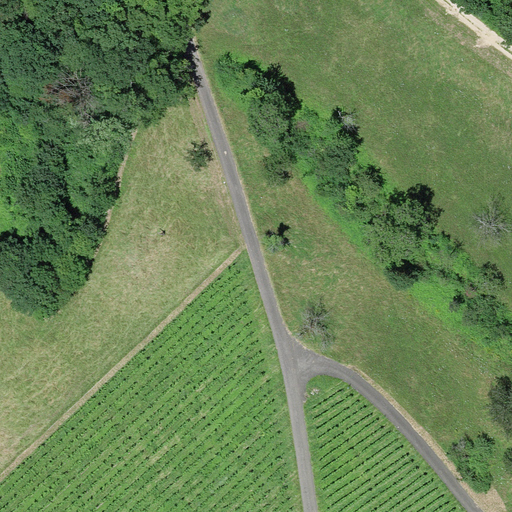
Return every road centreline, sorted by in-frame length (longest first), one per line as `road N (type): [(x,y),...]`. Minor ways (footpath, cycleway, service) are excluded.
road 1 (track): [(308,511),(291,360),(197,77),(180,0)]
road 2 (track): [(291,360),(354,382),(472,511)]
